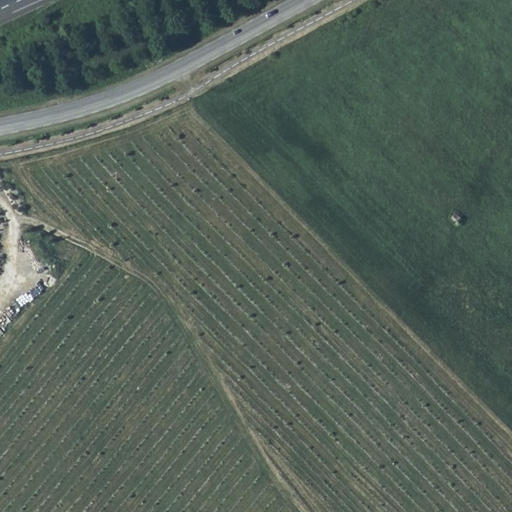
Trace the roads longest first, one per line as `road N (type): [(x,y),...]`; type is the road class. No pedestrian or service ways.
road 1 (track): [(511,445),(180,98)]
road 2 (secondary): [(305,0),(161,78),(0,126)]
